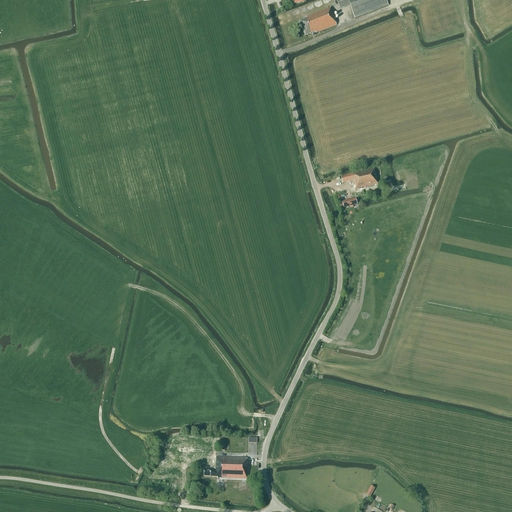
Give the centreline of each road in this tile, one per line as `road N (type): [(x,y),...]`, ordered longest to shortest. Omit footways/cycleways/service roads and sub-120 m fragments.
road 1 (unclassified): [(277,503),(263,473),(268,437),(340,276),(262,0)]
road 2 (unclassified): [(235,511),(0,477)]
